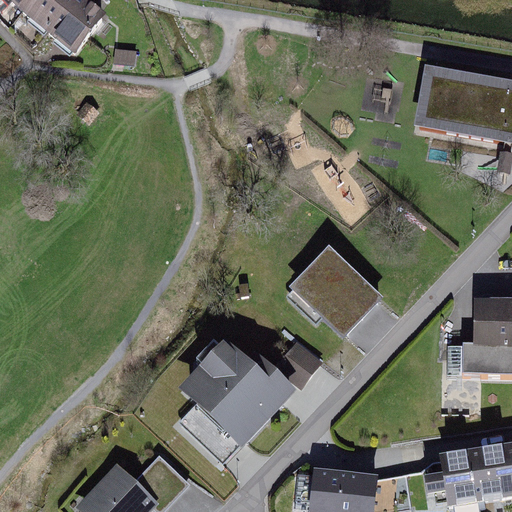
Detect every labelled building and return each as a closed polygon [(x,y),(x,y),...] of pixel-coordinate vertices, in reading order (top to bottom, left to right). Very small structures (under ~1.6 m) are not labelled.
[(81,0),(11,0),(76,57),(107,22),(81,0)] [(511,88),(438,77),(428,136),(511,149),(511,88)] [(386,311),(332,260),(294,300),(348,351),(386,311)] [(511,315),(480,315),(479,358),(467,358),(466,389),(511,390),(511,315)] [(296,352),(279,375),(306,395),(324,369),(296,352)] [(231,360),(190,403),(250,460),(298,410),(260,374),(253,382),(231,360)] [(161,463),(135,489),(159,511),(173,511),(192,493),(161,463)] [(511,463),(449,472),(454,511),(498,511),(511,510),(511,463)] [(135,489),(123,478),(90,511),(159,511),(135,489)] [(362,511),(360,478),(312,481),(313,511),(362,511)]
